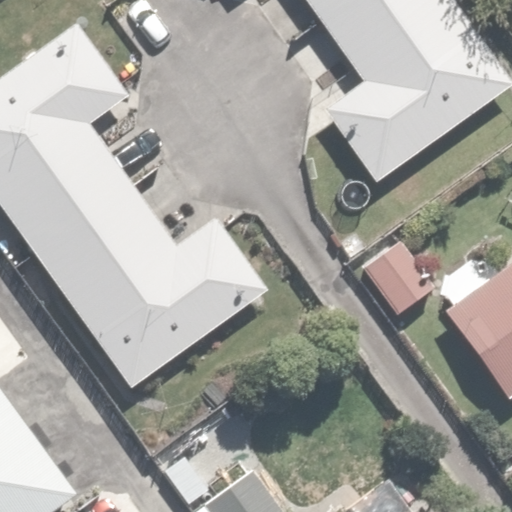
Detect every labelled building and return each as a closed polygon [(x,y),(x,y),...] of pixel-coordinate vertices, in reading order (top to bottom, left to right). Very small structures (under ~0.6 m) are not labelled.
[(0,0),(0,12),(17,0),(0,0)] [(511,88),(511,86),(449,0),(325,0),(382,79),(334,113),(382,180),(511,88)] [(76,25),(0,77),(0,207),(126,391),(267,295),(216,220),(167,253),(83,132),(128,101),(76,25)] [(394,239),(362,267),(395,307),(428,279),(394,239)] [(511,375),(511,253),(443,300),(499,384),(511,375)] [(0,511),(38,511),(66,494),(0,397),(0,511)] [(272,511),(244,473),(201,505),(205,511),(272,511)]
